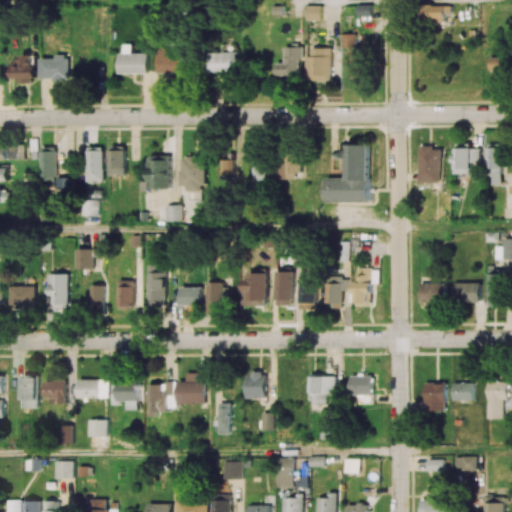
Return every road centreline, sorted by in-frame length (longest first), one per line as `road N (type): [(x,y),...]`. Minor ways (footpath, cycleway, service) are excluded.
road 1 (residential): [(511,113),(0,117)]
road 2 (residential): [(511,338),(0,341)]
road 3 (residential): [(397,0),(399,511)]
